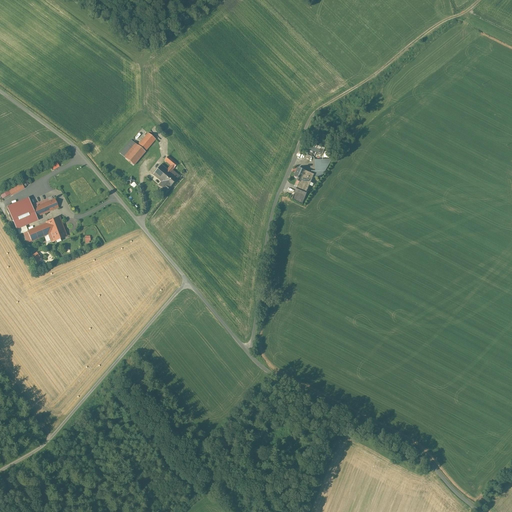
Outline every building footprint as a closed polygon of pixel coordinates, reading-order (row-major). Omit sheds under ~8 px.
[(148,133),(138,146),(145,152),(155,139),(148,133)] [(309,142),(307,149),(319,153),(321,146),(309,142)] [(137,145),(125,158),(134,165),(145,152),(138,146),(137,145)] [(168,157),(153,175),(162,182),(170,172),(171,173),(173,171),(172,170),(177,164),(168,157)] [(331,159),(315,160),(315,171),(325,171),(331,159)] [(314,175),(298,168),(295,177),(298,178),(297,180),(300,182),(309,186),(314,175)] [(171,173),(170,172),(162,182),(165,185),(162,188),(166,191),(177,178),(171,173)] [(126,179),(133,188),(138,184),(130,176),(126,179)] [(300,182),(293,197),(303,201),(308,191),(307,190),(309,186),(300,182)] [(10,196),(24,189),(21,183),(0,193),(0,196),(1,199),(10,194),(10,196)] [(13,205),(15,209),(30,202),(28,198),(13,205)] [(31,206),(32,208),(52,200),(51,198),(31,206)] [(52,200),(32,208),(36,217),(58,208),(54,199),(52,200)] [(30,202),(15,209),(13,205),(7,208),(15,227),(16,227),(24,223),(36,218),(36,217),(32,208),(31,206),(30,202)] [(36,218),(24,223),(25,226),(38,220),(36,218)] [(66,236),(59,218),(46,223),(46,224),(50,234),(47,235),(46,235),(48,241),(52,240),(53,241),(66,236)] [(25,226),(24,223),(16,227),(17,229),(22,227),(24,233),(28,231),(25,226)] [(24,233),(23,233),(27,243),(46,235),(47,235),(50,234),(46,224),(28,231),(24,233)] [(29,256),(33,265),(41,260),(36,252),(29,256)]
